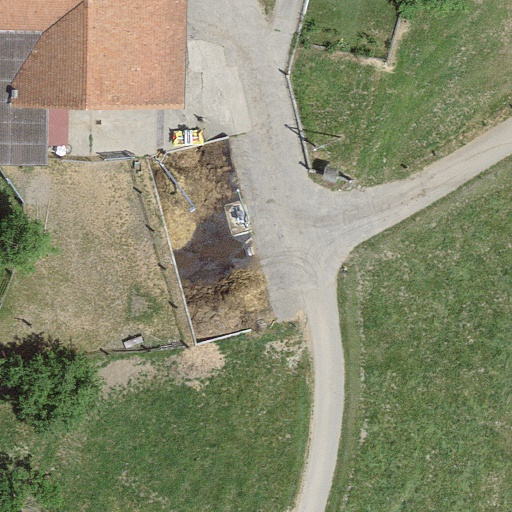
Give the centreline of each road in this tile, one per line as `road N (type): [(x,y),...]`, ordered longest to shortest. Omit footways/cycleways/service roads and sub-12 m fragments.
road 1 (residential): [(301,511),(312,479),(323,324),(300,248)]
road 2 (residential): [(300,248),(229,0)]
road 3 (unclassified): [(300,248),(511,135)]
